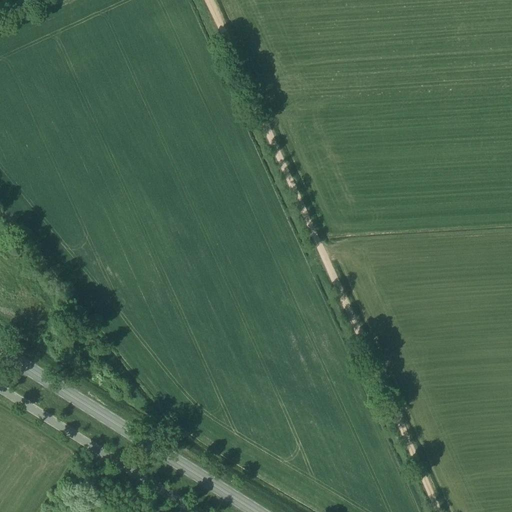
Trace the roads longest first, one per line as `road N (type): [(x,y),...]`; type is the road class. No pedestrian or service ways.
road 1 (track): [(439,511),(209,0)]
road 2 (primary): [(257,511),(0,350)]
road 3 (unclassified): [(195,511),(0,390)]
